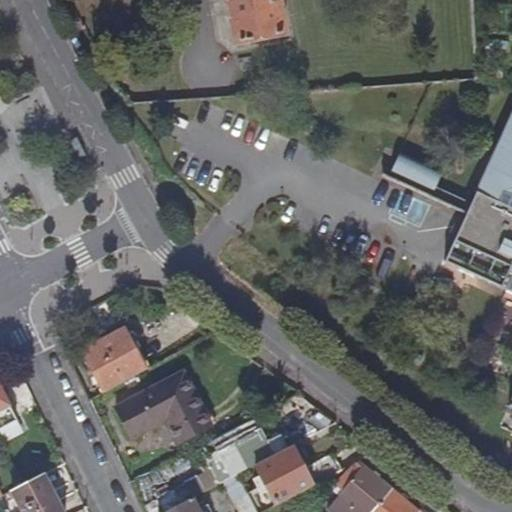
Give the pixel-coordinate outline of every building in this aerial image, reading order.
[(224,0),(225,1),(227,0),(232,25),(229,26),(233,48),(284,38),(278,3),(275,3),(274,0),(224,0)] [(511,113),(469,207),(430,189),(439,170),(399,152),(388,176),(382,173),(381,175),(465,215),(444,262),(511,293),(511,398),(508,407),(511,408),(511,113)] [(146,370),(123,327),(82,350),(104,393),(146,370)] [(180,375),(116,409),(132,439),(162,423),(173,445),(207,427),(180,375)] [(0,388),(0,421),(14,415),(0,388)] [(254,465),(273,455),(260,429),(205,458),(219,483),(236,474),(254,465)] [(275,506),(341,471),(332,454),(303,469),(291,446),(273,455),(254,465),(275,506)] [(358,511),(372,511),(391,491),(357,463),(354,464),(334,484),(342,491),(339,495),(358,511)] [(22,511),(53,496),(41,473),(10,489),(6,491),(9,497),(13,495),(22,511)] [(203,507),(230,493),(239,511),(255,511),(236,474),(219,483),(163,511),(199,511),(194,501),(199,499),(203,507)] [(416,511),(415,511),(391,491),(372,511),(416,511)] [(61,511),(53,496),(22,511),(61,511)]
